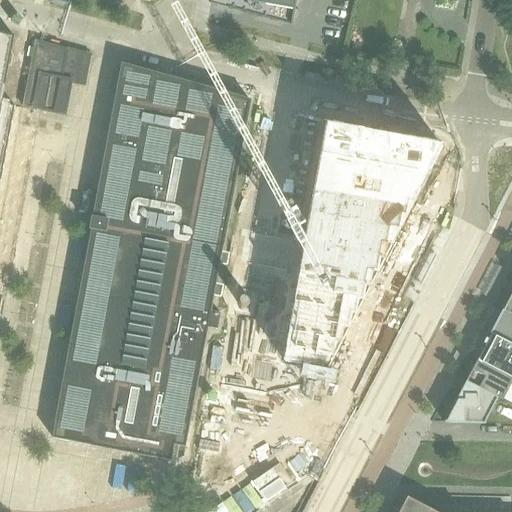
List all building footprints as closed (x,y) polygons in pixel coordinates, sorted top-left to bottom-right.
[(292,26),(296,0),(211,0),(210,4),(292,26)] [(0,184),(0,183),(4,166),(6,153),(9,136),(11,124),(15,106),(2,104),(9,67),(11,55),(15,38),(0,34),(0,184)] [(72,81),(78,82),(84,54),(66,49),(36,41),(23,106),(65,115),(72,81)] [(171,460),(182,455),(189,419),(207,327),(217,329),(220,313),(210,311),(250,101),(150,73),(122,65),(94,218),(92,218),(90,229),(92,229),(58,408),(53,438),(171,460)] [(238,318),(226,385),(264,392),(321,380),(328,370),(444,145),(432,143),(421,141),(373,132),(361,130),(326,124),(319,122),(299,117),(275,112),(253,233),(253,235),(304,243),(304,244),(302,256),(299,272),(248,263),(248,264),(244,286),(262,289),(256,321),(238,318)] [(511,314),(511,293),(503,310),(511,314)] [(240,309),(241,311),(242,312),(244,313),(245,312),(246,312),(248,311),(248,309),(248,308),(248,307),(247,306),(246,305),(244,304),(243,305),(242,305),(241,307),(240,308),(240,309)] [(511,314),(503,310),(491,334),(511,344),(511,314)] [(477,360),(511,378),(511,344),(491,334),(488,340),(486,338),(483,343),(485,344),(477,360)] [(511,380),(511,378),(477,360),(466,381),(497,398),(501,400),(511,380)] [(497,398),(466,381),(446,418),(447,418),(447,421),(444,421),(444,422),(484,423),(497,398)] [(435,511),(414,501),(413,503),(414,503),(408,511),(402,511),(400,511),(399,511),(435,511)]
